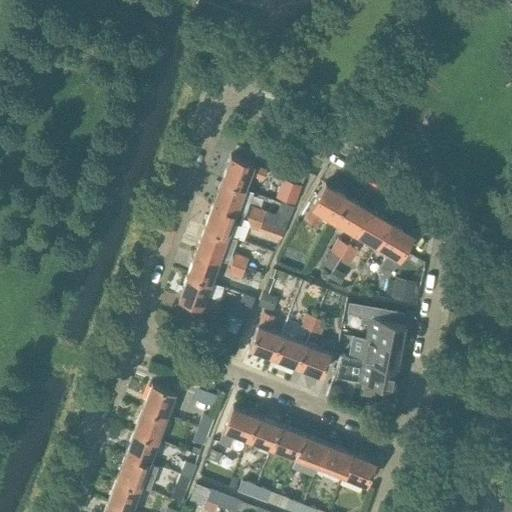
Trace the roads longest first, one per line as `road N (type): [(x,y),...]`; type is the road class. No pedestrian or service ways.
road 1 (residential): [(412,444),(443,223),(222,96)]
road 2 (residential): [(412,444),(132,343)]
road 3 (residential): [(132,343),(222,96)]
road 4 (residential): [(71,511),(132,343)]
road 5 (residential): [(222,96),(308,0)]
